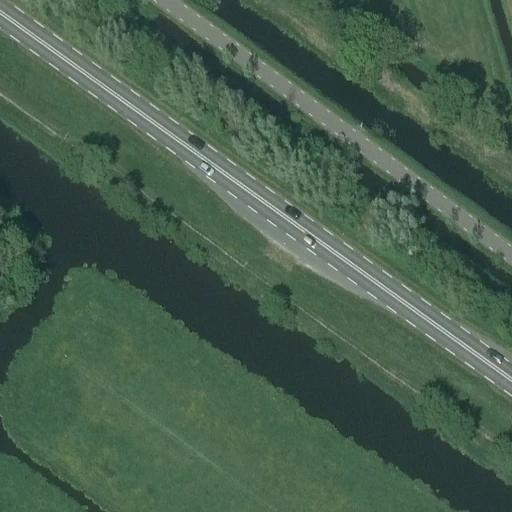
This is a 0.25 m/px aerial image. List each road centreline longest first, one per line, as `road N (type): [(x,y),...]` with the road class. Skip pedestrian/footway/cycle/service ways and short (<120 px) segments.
road 1 (primary): [(511,382),(0,14)]
road 2 (unclassified): [(511,257),(161,0)]
